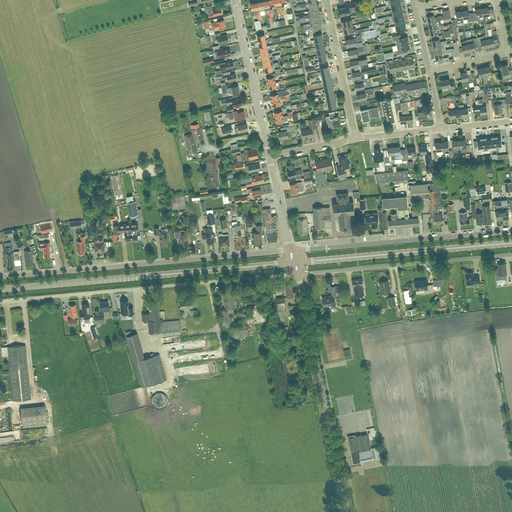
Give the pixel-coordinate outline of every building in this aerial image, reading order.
[(269,6),(267,0),(265,0),(262,0),(263,1),(262,1),(264,10),(268,9),(269,13),(273,12),(272,9),(270,9),(269,6)] [(280,7),(280,10),(284,10),(284,6),(281,6),(281,4),(280,0),(274,0),(275,5),(276,8),(280,7)] [(250,10),(251,15),(257,14),(257,16),(261,15),(260,11),(258,11),(256,2),(250,4),(251,10),(250,10)] [(349,10),(356,9),(355,2),(347,4),(347,7),(339,8),(340,15),(350,13),(349,10)] [(215,15),(222,13),(220,8),(217,9),(217,8),(213,9),(212,5),(207,6),(204,7),(204,10),(207,10),(209,17),(215,16),(215,15)] [(488,7),(482,8),(483,16),(484,24),(484,27),(493,25),(493,23),(487,24),(485,15),(489,15),(488,7)] [(483,16),(482,8),(475,9),(476,12),(472,13),(474,21),(480,20),(479,16),(483,16)] [(303,18),(319,15),(317,9),(310,10),(307,11),(308,15),(304,16),(304,14),(298,15),(299,19),(303,18)] [(468,10),(462,11),(463,19),(466,18),(467,22),(474,21),(472,13),(468,13),(468,10)] [(463,19),(462,11),(456,12),(457,19),(460,19),(461,22),(464,22),(463,19)] [(320,21),(319,15),(303,18),(299,19),(305,18),(305,20),(309,20),(310,23),(320,21)] [(202,22),(204,28),(210,27),(209,23),(211,23),(210,19),(208,20),(202,22)] [(341,21),(343,27),(352,25),(352,21),(354,21),(353,19),(341,21)] [(213,30),(219,29),(225,28),(223,20),(217,21),(211,23),(213,30)] [(440,20),(435,21),(428,22),(429,29),(443,26),(443,23),(441,23),(440,20)] [(321,27),(320,21),(310,23),(311,27),(310,27),(310,30),(314,29),(321,27)] [(493,25),(484,27),(485,28),(484,28),(486,37),(489,46),(495,45),(494,42),(497,41),(496,34),(489,36),(487,30),(494,28),(493,25)] [(437,30),(441,29),(444,28),(443,26),(429,29),(430,34),(438,33),(437,30)] [(219,44),(228,42),(226,34),(221,36),(220,35),(215,36),(216,40),(218,40),(219,44)] [(314,42),(322,40),(321,34),(314,35),(315,39),(313,39),(314,42)] [(358,46),(363,45),(361,34),(356,35),(356,38),(354,38),(345,40),(347,46),(355,45),(356,47),(358,46)] [(399,38),(399,35),(392,36),(393,40),(395,40),(396,45),(409,42),(407,37),(401,38),(400,38),(399,38)] [(482,48),(489,46),(486,37),(483,38),(482,36),(476,38),(478,46),(482,45),(482,48)] [(478,46),(476,38),(470,39),(471,42),(467,43),(469,51),(475,49),(474,47),(478,46)] [(324,47),(322,40),(314,42),(315,45),(316,45),(317,48),(324,47)] [(463,52),(469,51),(467,43),(467,40),(464,41),(460,42),(463,52)] [(410,48),(409,42),(396,45),(397,50),(395,51),(396,54),(403,53),(402,50),(403,49),(407,48),(410,48)] [(261,54),(268,52),(267,48),(273,47),(277,46),(276,43),(272,44),(267,46),(260,47),(261,54)] [(444,44),(433,46),(434,53),(441,51),(445,50),(444,44)] [(357,53),(364,51),(363,45),(358,46),(358,49),(356,49),(348,51),(349,57),(357,55),(357,53)] [(318,55),(325,53),(324,47),(317,48),(318,55)] [(215,51),(216,57),(219,57),(219,58),(223,57),(231,55),(229,48),(222,50),(222,49),(215,51)] [(442,53),(445,53),(446,53),(452,52),(451,49),(445,50),(441,51),(434,53),(435,58),(443,57),(442,53)] [(270,59),(268,52),(261,54),(263,61),(270,59)] [(376,54),(378,62),(384,60),(383,52),(376,54)] [(325,53),(318,55),(319,62),(327,60),(325,53)] [(407,59),(409,68),(415,67),(413,58),(408,59),(407,57),(404,57),(405,59),(407,59)] [(360,65),(361,68),(368,66),(367,58),(361,59),(362,61),(358,62),(358,59),(350,61),(351,67),(359,65),(360,65)] [(407,59),(405,59),(402,60),(401,58),(398,59),(399,61),(400,60),(402,70),(409,68),(407,59)] [(224,63),(224,62),(224,59),(211,62),(212,67),(220,65),(221,71),(226,70),(226,69),(234,67),(233,67),(234,66),(234,64),(233,63),(233,64),(232,61),(224,63)] [(400,60),(399,61),(396,61),(395,59),(392,60),(392,62),(394,62),(396,71),(402,70),(400,60)] [(394,62),(392,62),(389,63),(389,61),(386,61),(387,64),(388,64),(390,72),(396,71),(394,62)] [(511,75),(511,69),(509,70),(508,66),(507,64),(500,66),(502,74),(503,78),(507,77),(508,77),(511,75)] [(375,65),(368,66),(361,68),(361,70),(359,71),(352,72),(354,79),(360,77),(361,79),(364,78),(363,73),(367,72),(376,70),(375,65)] [(320,68),(322,75),(329,73),(328,66),(320,68)] [(486,78),(483,68),(477,69),(479,76),(483,75),(484,82),(487,81),(486,78)] [(466,72),(460,73),(463,84),(472,82),(473,82),(472,78),(471,74),(467,75),(466,72)] [(231,73),(227,74),(226,74),(222,75),(222,73),(221,73),(216,74),(217,78),(219,77),(220,80),(222,80),(228,79),(229,81),(236,80),(235,73),(231,74),(231,73)] [(323,81),(323,82),(331,80),(329,73),(322,75),(322,78),(320,78),(320,82),(323,81)] [(367,84),(371,83),(370,78),(362,80),(363,82),(355,84),(356,89),(364,88),(364,87),(367,87),(367,84)] [(448,89),(455,88),(453,81),(450,82),(449,79),(440,81),(442,88),(448,87),(448,89)] [(323,82),(325,88),(332,86),(331,80),(323,82)] [(420,91),(418,92),(418,94),(422,93),(421,91),(426,90),(424,81),(418,82),(420,91)] [(405,85),(405,82),(399,84),(401,93),(399,94),(400,96),(403,95),(402,93),(407,92),(405,85)] [(415,92),(418,92),(420,91),(418,82),(412,83),(414,93),(412,93),(412,95),(415,94),(415,92)] [(409,94),(412,93),(414,93),(412,83),(405,85),(407,92),(407,93),(406,94),(406,97),(409,96),(409,94)] [(396,94),(399,94),(401,93),(399,84),(392,85),(394,94),(393,94),(394,97),(396,96),(396,94)] [(234,95),(239,93),(238,85),(232,87),(230,87),(230,88),(228,88),(227,85),(221,86),(223,93),(230,91),(230,93),(233,92),(234,95)] [(323,95),(326,95),(334,93),(332,86),(325,88),(325,92),(322,92),(323,95)] [(369,95),(373,94),(372,88),(364,90),(365,93),(357,94),(358,100),(366,98),(370,97),(369,95)] [(279,99),(283,98),(287,97),(286,94),(287,94),(286,89),(277,91),(277,93),(273,94),(271,94),(271,95),(270,95),(271,100),(279,99)] [(326,95),(327,101),(335,100),(334,93),(326,95)] [(234,106),(242,105),(240,98),(232,100),(232,98),(226,99),(227,104),(233,103),(234,106)] [(449,110),(449,113),(450,117),(456,116),(455,109),(455,105),(453,98),(445,100),(446,103),(450,102),(450,107),(452,107),(452,109),(449,110)] [(388,123),(395,122),(390,99),(380,101),(383,115),(386,115),(388,123)] [(504,103),(507,103),(506,99),(496,100),(491,101),(492,106),(494,106),(495,112),(496,112),(496,113),(499,112),(502,111),(501,104),(504,104),(504,103)] [(336,107),(335,100),(327,101),(329,108),(336,107)] [(367,120),(370,119),(369,118),(379,116),(378,111),(377,107),(361,110),(361,114),(362,120),(364,119),(365,121),(367,119),(367,120)] [(419,108),(415,109),(416,118),(418,118),(419,120),(427,120),(426,110),(419,110),(419,108)] [(235,121),(238,120),(245,119),(243,111),(237,112),(236,111),(233,111),(235,121)] [(331,118),(333,128),(335,127),(335,126),(340,125),(338,116),(335,116),(334,113),(329,114),(330,116),(329,116),(330,118),(331,118)] [(329,114),(329,116),(324,116),(326,122),(325,122),(326,129),(333,128),(331,118),(330,118),(329,116),(330,116),(329,114)] [(312,128),(316,127),(314,118),(308,120),(310,128),(301,130),(303,138),(306,137),(306,138),(313,136),(312,128)] [(192,133),(194,140),(202,138),(201,132),(200,128),(199,128),(198,123),(190,125),(191,129),(192,133)] [(231,125),(221,127),(222,133),(232,131),(231,125)] [(287,132),(287,130),(283,131),(278,132),(280,139),(288,137),(291,136),(290,132),(287,132)] [(194,140),(192,133),(185,135),(189,152),(196,150),(194,140)] [(494,136),(496,149),(496,147),(499,147),(499,151),(505,150),(504,144),(501,144),(500,136),(494,136)] [(484,148),(483,138),(477,138),(477,147),(474,147),(475,154),(481,153),(480,149),(484,148)] [(459,140),(460,148),(460,152),(469,151),(469,145),(466,145),(465,139),(459,140)] [(460,148),(459,140),(453,141),(454,146),(451,146),(451,150),(452,153),(454,153),(456,153),(457,153),(457,148),(460,148)] [(237,144),(231,145),(233,154),(240,152),(240,148),(238,149),(237,144)] [(420,155),(425,155),(426,162),(432,162),(431,154),(427,154),(426,146),(419,146),(420,155)] [(409,156),(412,156),(416,156),(415,147),(408,148),(409,156)] [(258,157),(257,153),(256,149),(252,150),(252,149),(248,150),(247,149),(244,150),(245,152),(240,153),(242,160),(246,159),(246,161),(250,160),(254,159),(254,158),(258,157)] [(376,161),(383,160),(383,155),(381,155),(380,149),(374,149),(376,161)] [(342,157),(341,156),(340,156),(338,158),(340,165),(336,166),(338,174),(339,179),(346,177),(346,176),(346,175),(346,174),(345,173),(344,169),(350,167),(349,163),(350,162),(350,161),(349,160),(348,159),(347,156),(345,155),(344,155),(344,156),(344,157),(342,157)] [(322,170),(332,168),(330,159),(316,161),(319,175),(315,175),(317,183),(327,181),(325,173),(323,174),(322,170)] [(249,172),(252,171),(261,169),(259,163),(248,165),(249,172)] [(296,176),(302,175),(301,169),(295,170),(295,169),(287,171),(288,178),(296,176)] [(377,185),(408,182),(407,170),(374,173),(377,185)] [(118,175),(111,176),(114,190),(121,188),(118,175)] [(251,177),(245,178),(247,185),(260,182),(263,181),(262,175),(258,176),(258,175),(251,177)] [(296,182),(290,184),(292,192),(291,192),(292,193),(293,192),(293,193),(295,192),(298,191),(304,190),(302,181),(296,183),(296,182)] [(427,198),(428,198),(429,206),(433,206),(433,202),(435,201),(434,200),(441,199),(439,182),(436,183),(429,183),(427,183),(409,185),(410,193),(419,198),(425,197),(427,198)] [(486,194),(486,187),(470,188),(470,196),(486,194)] [(254,197),(262,195),(260,189),(253,190),(252,188),(248,189),(250,194),(253,194),(254,197)] [(342,231),(344,231),(344,232),(345,232),(345,231),(347,231),(349,231),(350,231),(349,227),(350,227),(351,227),(350,213),(354,213),(353,201),(348,202),(347,193),(336,194),(337,203),(333,203),(334,215),(338,214),(339,228),(341,228),(342,231)] [(397,209),(397,215),(408,214),(408,208),(407,195),(382,197),(383,207),(397,206),(398,209),(397,209)] [(434,223),(435,223),(438,223),(438,222),(443,222),(442,215),(442,214),(442,213),(438,214),(437,208),(438,208),(437,206),(442,205),(441,199),(434,200),(435,201),(433,202),(433,206),(429,206),(429,209),(430,209),(431,219),(434,219),(434,223)] [(127,202),(130,216),(138,214),(135,201),(134,201),(127,202)] [(483,223),(491,222),(490,205),(486,205),(485,201),(483,201),(481,201),(481,205),(482,205),(483,217),(482,217),(482,223),(483,223)] [(266,222),(267,242),(278,241),(277,232),(275,216),(271,216),(270,208),(262,209),(262,203),(258,203),(259,209),(260,209),(260,217),(262,217),(263,222),(266,222)] [(409,218),(409,223),(409,225),(418,224),(418,217),(419,217),(419,214),(421,214),(421,205),(417,206),(417,209),(411,210),(412,218),(409,218)] [(324,221),(331,221),(329,207),(322,207),(313,207),(315,227),(324,227),(324,221)] [(460,225),(470,224),(469,219),(467,219),(466,211),(459,212),(460,220),(460,225)] [(365,215),(366,224),(372,224),(372,227),(373,228),(376,228),(377,227),(377,223),(379,223),(378,214),(377,214),(377,212),(365,214),(365,215)] [(207,242),(214,242),(213,238),(214,238),(214,232),(215,232),(213,213),(207,214),(208,224),(209,228),(208,228),(203,229),(204,233),(202,233),(203,238),(207,238),(207,242)] [(389,227),(398,226),(398,224),(398,219),(395,219),(394,217),(396,217),(396,213),(391,214),(391,217),(392,219),(389,220),(389,227)] [(398,219),(398,224),(398,226),(409,225),(409,223),(409,218),(408,214),(397,215),(398,219)] [(298,233),(303,233),(308,232),(306,217),(296,218),(298,233)] [(241,229),(243,228),(243,222),(240,223),(239,223),(239,224),(232,225),(233,235),(241,235),(241,229)] [(50,223),(40,226),(41,232),(51,229),(50,223)] [(125,232),(126,241),(132,241),(130,223),(119,224),(119,225),(113,225),(114,234),(120,233),(125,232)] [(130,223),(132,241),(138,240),(137,231),(138,231),(138,223),(130,223)] [(257,225),(255,225),(256,232),(252,232),(253,243),(262,243),(261,232),(262,232),(261,224),(257,225)] [(159,234),(160,247),(166,246),(166,242),(169,241),(168,232),(161,232),(161,231),(159,231),(158,227),(154,228),(155,234),(159,234)] [(180,237),(181,246),(188,245),(187,233),(187,231),(186,227),(180,227),(179,227),(174,228),(175,232),(176,238),(180,237)] [(94,233),(95,240),(89,241),(90,250),(96,249),(96,250),(99,250),(99,251),(105,250),(105,244),(104,244),(103,232),(97,232),(97,233),(94,233)] [(219,234),(220,246),(229,245),(228,234),(222,235),(222,233),(219,234)] [(83,252),(85,251),(84,241),(85,241),(84,236),(80,236),(81,241),(77,242),(77,252),(79,252),(79,253),(84,253),(83,252)] [(44,257),(45,257),(47,257),(50,256),(50,248),(49,242),(39,243),(39,249),(43,249),(44,257)] [(32,255),(36,254),(33,245),(29,247),(31,250),(24,251),(25,263),(27,263),(31,263),(33,263),(32,255)] [(13,260),(14,260),(20,259),(19,251),(12,252),(12,246),(3,247),(4,261),(5,261),(6,265),(13,264),(13,260)] [(496,280),(507,279),(506,274),(505,263),(498,263),(499,268),(495,268),(496,280)] [(473,276),(473,272),(465,273),(466,284),(474,283),(474,282),(480,282),(479,275),(475,276),(473,276)] [(355,296),(364,294),(363,289),(362,289),(362,285),(363,285),(362,278),(352,280),(353,286),(354,286),(354,288),(355,296)] [(381,293),(390,292),(388,280),(379,282),(381,293)] [(427,285),(427,280),(422,281),(415,282),(415,281),(416,290),(424,289),(424,292),(430,292),(430,284),(427,285)] [(286,297),(293,296),(293,288),(291,288),(291,284),(285,284),(286,297)] [(334,296),(336,296),(335,286),(331,286),(332,295),(322,297),(324,305),(328,304),(329,306),(335,305),(334,296)] [(224,308),(234,307),(233,294),(223,295),(224,308)] [(285,305),(284,297),(274,298),(275,306),(285,305)] [(188,308),(193,308),(192,299),(187,300),(184,300),(180,300),(181,308),(188,307),(188,308)] [(128,308),(128,300),(120,301),(121,313),(126,313),(126,315),(133,314),(132,307),(128,308)] [(105,308),(109,308),(108,301),(100,302),(100,311),(106,311),(105,308)] [(159,302),(149,303),(151,317),(160,316),(159,302)] [(90,317),(90,316),(89,303),(82,304),(83,312),(80,312),(80,318),(90,317)] [(230,316),(228,317),(227,309),(220,310),(221,318),(222,318),(223,326),(232,324),(230,316)] [(233,327),(235,337),(235,338),(249,335),(248,332),(247,324),(233,327)] [(127,333),(133,359),(143,357),(138,331),(127,333)] [(12,401),(30,399),(25,345),(7,347),(12,401)] [(144,358),(134,361),(141,387),(166,380),(159,354),(153,355),(153,353),(150,354),(150,356),(144,358)] [(47,426),(45,403),(19,405),(21,428),(47,426)] [(348,438),(351,450),(352,458),(359,457),(359,459),(372,456),(368,434),(353,437),(353,435),(348,436),(348,438)] [(390,511),(382,470),(362,474),(369,511),(390,511)]
